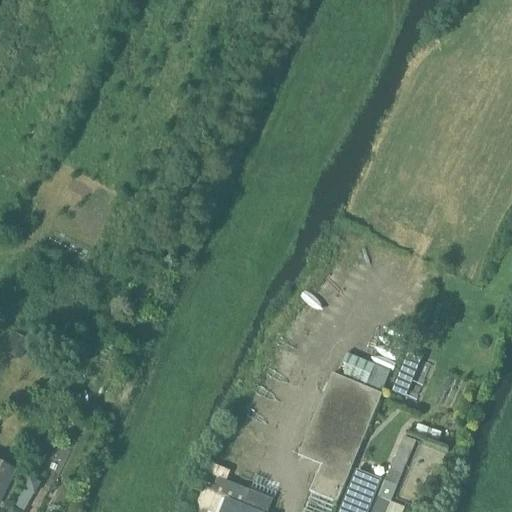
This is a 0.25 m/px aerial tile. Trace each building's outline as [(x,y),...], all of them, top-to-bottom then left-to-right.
[(189,178),(185,176),(176,199),(175,201),(181,203),(189,181),(188,180),(189,178)] [(199,186),(207,191),(212,182),(204,177),(199,186)] [(28,341),(14,335),(8,349),(22,355),(28,341)] [(380,394),(390,371),(346,353),(336,376),(332,374),(298,456),(320,465),(308,492),(336,504),(381,395),(380,394)] [(408,355),(392,393),(406,399),(422,360),(408,355)] [(417,426),(414,435),(425,438),(428,430),(417,426)] [(432,431),(429,439),(438,443),(441,435),(432,431)] [(402,511),(404,508),(390,503),(415,441),(403,436),(378,497),(371,511),(402,511)] [(0,495),(12,471),(0,465),(0,495)] [(366,511),(379,482),(357,473),(340,511),(366,511)] [(12,508),(10,511),(25,511),(36,492),(41,484),(29,477),(22,489),(24,490),(13,509),(12,508)] [(244,503),(243,504),(262,511),(266,511),(272,500),(248,491),(244,503)] [(256,511),(228,501),(223,511),(256,511)]
